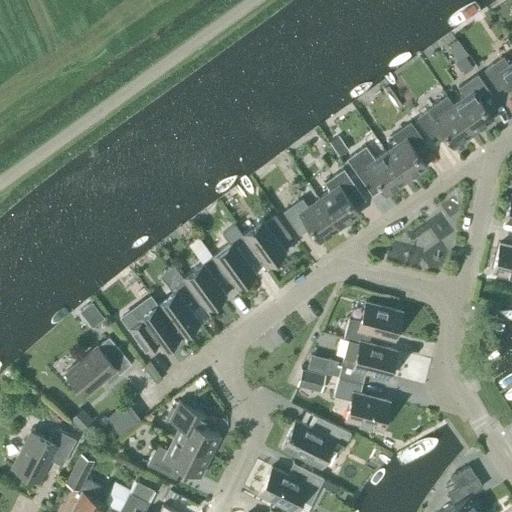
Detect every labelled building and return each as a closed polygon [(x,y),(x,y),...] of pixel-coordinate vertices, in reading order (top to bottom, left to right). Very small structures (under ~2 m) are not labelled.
[(511,61),(508,64),(502,56),(483,69),(499,92),(509,85),(511,88),(511,61)] [(452,103),(473,133),(493,118),(480,101),(490,94),(476,74),(457,87),(463,95),(452,103)] [(473,133),(452,103),(441,111),(435,103),(416,117),(435,143),(445,136),(453,147),(473,133)] [(385,151),(406,180),(426,166),(413,148),(423,141),(409,121),(390,135),(396,143),(385,151)] [(406,180),(385,151),(374,158),(364,145),(345,158),(371,194),(381,187),(385,194),(406,180)] [(318,198),(338,227),(359,213),(354,206),(364,199),(342,168),(323,182),(329,190),(318,198)] [(338,227),(318,198),(307,206),(301,197),(282,211),(298,234),(308,227),(318,241),(338,227)] [(259,258),(265,266),(285,251),(279,243),(290,236),(273,214),(263,221),(261,218),(241,233),(243,236),(259,258)] [(250,265),(259,258),(243,236),(234,243),(232,240),(212,255),(230,280),(229,280),(235,288),(256,273),(250,265)] [(511,245),(498,243),(492,269),(511,273),(511,245)] [(220,287),(229,280),(230,280),(212,255),(182,277),(184,279),(200,301),(200,302),(206,309),(226,295),(220,287)] [(190,309),(200,302),(200,301),(184,279),(174,286),(175,289),(156,303),(180,336),(200,321),(190,309)] [(180,336),(156,303),(155,303),(149,295),(140,302),(146,310),(136,317),(138,320),(128,327),(144,350),(154,342),(160,350),(180,336)] [(367,343),(370,331),(393,337),(400,311),(364,302),(359,320),(348,317),(342,337),(358,341),(367,343)] [(117,373),(130,362),(107,336),(65,372),(84,394),(114,368),(117,373)] [(395,350),(367,343),(358,341),(354,359),(342,356),(337,375),(361,381),(364,370),(388,376),(395,350)] [(358,393),(361,381),(337,375),(332,395),(349,400),(345,418),(381,427),(387,401),(358,393)] [(106,408),(119,426),(140,410),(127,393),(106,408)] [(172,437),(209,455),(220,434),(196,423),(202,412),(178,400),(168,420),(178,425),(172,437)] [(349,432),(322,418),(316,430),(294,419),(280,446),(320,466),(329,447),(340,452),(349,432)] [(61,465),(74,438),(53,427),(47,439),(30,431),(11,467),(36,480),(48,458),(61,465)] [(198,476),(209,455),(172,437),(166,449),(156,444),(146,464),(170,476),(175,465),(198,476)] [(98,511),(104,503),(94,497),(100,486),(83,478),(92,460),(79,454),(64,482),(81,491),(69,511),(98,511)] [(270,466),(257,493),(292,511),(304,511),(309,504),(319,484),(322,478),(322,477),(299,465),(292,477),(270,466)] [(479,511),(480,511),(469,494),(481,486),(474,475),(446,492),(453,503),(438,511),(479,511)] [(142,511),(154,489),(134,479),(117,511),(142,511)] [(169,489),(157,511),(202,511),(205,507),(169,489)]
